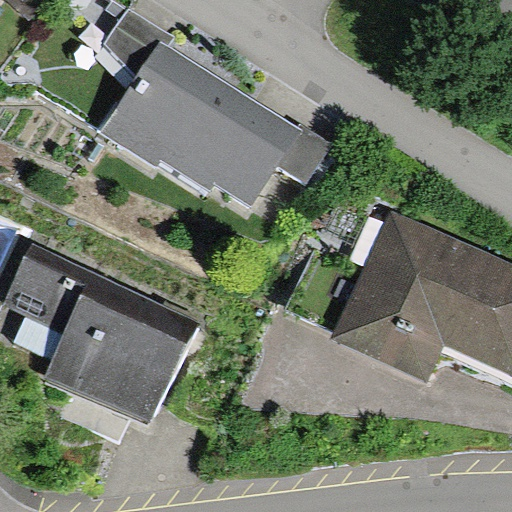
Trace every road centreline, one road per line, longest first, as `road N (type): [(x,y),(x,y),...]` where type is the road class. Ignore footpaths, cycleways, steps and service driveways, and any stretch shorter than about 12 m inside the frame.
road 1 (residential): [(251,32),(461,162),(511,181)]
road 2 (residential): [(511,502),(355,511)]
